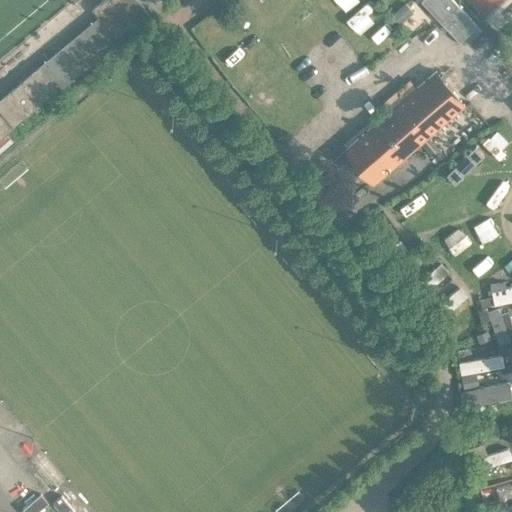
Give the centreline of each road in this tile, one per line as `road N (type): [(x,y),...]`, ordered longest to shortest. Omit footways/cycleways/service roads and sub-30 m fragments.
road 1 (unclassified): [(354,511),(415,464),(444,410),(436,357),(329,219)]
road 2 (unclassified): [(329,219),(278,156),(424,43)]
